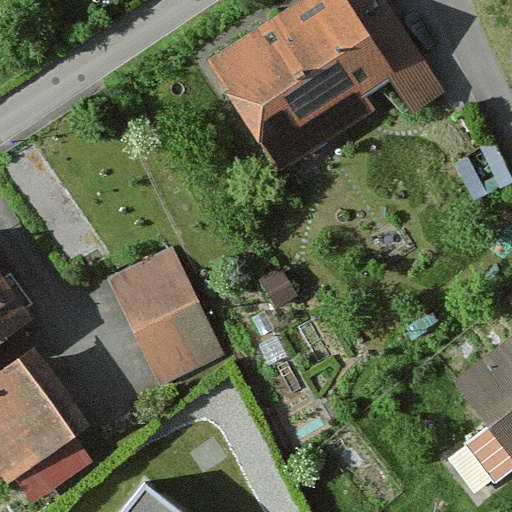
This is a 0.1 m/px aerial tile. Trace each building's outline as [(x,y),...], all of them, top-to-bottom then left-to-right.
[(377,0),(312,0),(203,70),(263,163),(376,90),(398,124),(440,98),(377,0)] [(220,358),(173,257),(109,287),(156,388),(220,358)] [(0,324),(10,317),(0,302),(0,324)] [(511,466),(511,337),(441,386),(502,474),(511,466)] [(96,458),(16,355),(0,367),(0,484),(7,479),(30,509),(96,458)] [(181,511),(143,480),(116,511),(181,511)]
